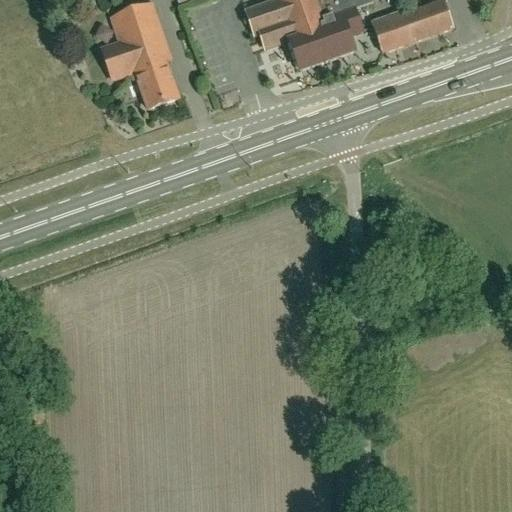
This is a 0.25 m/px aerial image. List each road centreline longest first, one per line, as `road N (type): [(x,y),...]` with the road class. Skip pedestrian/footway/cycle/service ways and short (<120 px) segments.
road 1 (unclassified): [(367,511),(358,244),(342,126)]
road 2 (primary): [(0,238),(342,126)]
road 3 (primary): [(342,126),(511,61)]
